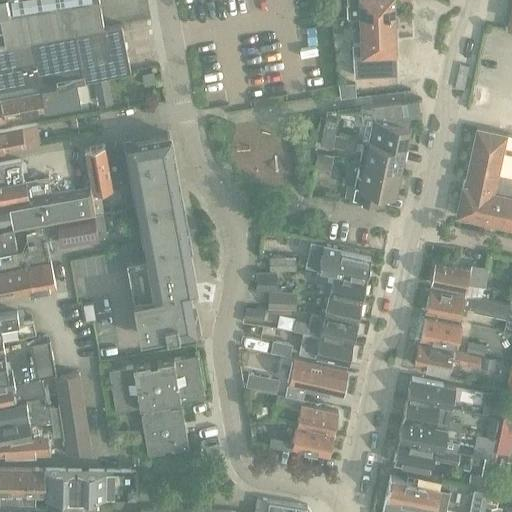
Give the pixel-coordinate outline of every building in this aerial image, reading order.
[(42,0),(0,0),(0,31),(1,31),(4,43),(0,44),(0,91),(135,68),(126,23),(104,28),(50,37),(42,0)] [(42,0),(50,37),(104,28),(99,0),(42,0)] [(346,0),(347,18),(359,18),(395,17),(394,0),(346,0)] [(353,44),(354,56),(355,77),(397,75),(396,55),(395,17),(359,18),(360,44),(353,44)] [(154,72),(141,75),(144,87),(156,84),(154,72)] [(42,91),(0,98),(0,122),(6,122),(10,121),(9,116),(43,110),(44,112),(80,106),(76,85),(42,91)] [(401,102),(360,107),(363,123),(366,124),(362,140),(364,140),(368,141),(405,149),(409,127),(408,127),(410,117),(403,115),(401,102)] [(326,117),(323,131),(335,134),(338,120),(326,117)] [(22,126),(0,130),(0,149),(25,144),(41,141),(38,123),(22,126)] [(465,177),(457,215),(511,227),(511,136),(477,129),(467,177),(465,177)] [(332,148),(335,134),(323,131),(320,146),(332,148)] [(148,259),(131,262),(145,336),(166,332),(166,334),(197,329),(189,287),(194,286),(187,246),(191,246),(182,197),(181,197),(170,134),(126,142),(148,259)] [(364,140),(360,161),(400,170),(405,149),(368,141),(364,140)] [(85,149),(91,186),(95,211),(103,210),(100,191),(124,187),(116,143),(85,149)] [(318,153),(315,168),(323,169),(327,170),(330,154),(326,154),(318,152),(318,153)] [(0,202),(29,196),(25,180),(24,180),(21,160),(0,163),(0,202)] [(347,185),(345,197),(384,205),(386,194),(395,195),(400,170),(360,161),(357,174),(360,176),(358,187),(347,185)] [(29,196),(0,202),(0,231),(0,232),(0,231),(21,226),(57,219),(57,221),(94,215),(94,214),(96,214),(95,211),(91,186),(29,196)] [(125,210),(111,213),(114,226),(127,224),(125,210)] [(57,221),(60,236),(61,245),(98,238),(107,236),(104,214),(94,215),(57,221)] [(24,245),(0,249),(0,271),(51,262),(51,259),(47,239),(60,236),(57,221),(57,219),(21,226),(24,245)] [(0,231),(0,249),(24,245),(21,226),(0,231),(0,232),(0,231)] [(323,243),(317,271),(330,273),(334,273),(367,279),(371,257),(340,250),(341,247),(323,243)] [(295,270),(295,257),(270,257),(270,271),(295,270)] [(466,291),(466,294),(481,298),(483,288),(486,289),(490,268),(471,264),(470,268),(436,261),(431,284),(466,291)] [(0,271),(0,297),(57,287),(51,262),(0,271)] [(319,293),(329,295),(329,293),(362,300),(367,279),(334,273),(330,273),(317,271),(316,279),(318,282),(321,284),(319,293)] [(473,311),(491,315),(494,300),(481,298),(466,294),(465,295),(430,288),(426,311),(460,318),(463,307),(474,309),(473,311)] [(285,291),(285,290),(284,290),(268,290),(268,309),(270,309),(275,309),(291,309),(297,309),(297,291),(285,291)] [(321,312),(320,314),(324,315),(325,314),(358,321),(362,300),(329,293),(329,295),(325,313),(321,312)] [(494,300),(491,315),(506,318),(503,332),(511,333),(511,297),(511,304),(494,300)] [(93,303),(83,305),(86,321),(96,319),(93,303)] [(246,305),(244,317),(264,320),(266,309),(246,305)] [(294,330),(295,330),(305,332),(305,333),(320,336),(320,335),(353,343),(358,321),(325,314),(324,315),(320,314),(312,312),(310,322),(296,319),(294,330)] [(0,333),(0,334),(2,333),(0,327),(19,324),(17,313),(0,315),(0,333)] [(458,347),(463,323),(424,315),(419,339),(458,347)] [(348,364),(353,343),(320,335),(320,336),(305,333),(303,342),(304,344),(308,345),(306,355),(348,364)] [(5,349),(0,350),(0,385),(62,373),(55,340),(26,345),(24,336),(3,340),(5,349)] [(468,340),(466,351),(482,355),(484,355),(487,345),(468,340)] [(274,353),(291,357),(294,346),(276,342),(276,343),(272,344),(270,351),(274,352),(274,353)] [(414,365),(450,372),(452,361),(465,364),(465,365),(479,368),(479,366),(481,357),(419,343),(414,365)] [(189,448),(186,431),(182,407),(170,409),(169,402),(205,396),(198,354),(157,361),(158,364),(151,365),(151,363),(109,370),(116,411),(142,406),(143,413),(141,414),(148,455),(165,452),(164,450),(172,449),(172,451),(189,448)] [(481,357),(479,366),(494,369),(497,358),(484,355),(482,355),(481,357)] [(293,358),(285,393),(302,397),(304,387),(342,395),(348,369),(293,358)] [(249,372),(246,385),(257,387),(260,374),(249,372)] [(54,377),(56,391),(82,387),(80,373),(54,377)] [(411,377),(407,398),(452,408),(457,386),(411,377)] [(0,385),(0,404),(32,398),(44,396),(45,404),(50,403),(47,385),(43,385),(42,378),(0,385)] [(56,391),(58,403),(84,399),(82,387),(56,391)] [(486,393),(482,413),(490,414),(499,416),(502,396),(486,393)] [(285,440),(284,445),(330,455),(339,412),(302,404),(302,400),(278,394),(276,403),(300,409),(293,442),(285,440)] [(0,404),(0,422),(29,417),(30,425),(42,423),(52,421),(55,435),(64,434),(58,405),(51,407),(50,403),(45,404),(44,396),(32,398),(0,404)] [(407,398),(402,419),(434,426),(448,429),(461,431),(462,423),(450,420),(452,408),(407,398)] [(58,405),(64,434),(67,454),(92,450),(84,399),(58,403),(58,405)] [(511,405),(506,404),(501,424),(511,427),(511,423),(511,405)] [(0,422),(0,437),(11,436),(11,440),(43,435),(42,423),(30,425),(29,417),(0,422)] [(494,438),(498,419),(490,417),(485,436),(494,438)] [(402,419),(398,440),(430,447),(443,450),(443,449),(448,429),(434,426),(402,419)] [(511,426),(511,427),(501,424),(498,437),(511,439),(511,426)] [(0,437),(0,455),(52,453),(49,434),(43,435),(11,440),(11,436),(0,437)] [(480,442),(478,455),(494,459),(498,439),(494,438),(485,436),(482,436),(480,442)] [(460,452),(443,449),(443,450),(430,447),(398,440),(393,462),(431,470),(433,459),(458,464),(460,452)] [(0,493),(45,494),(44,469),(0,468),(0,493)] [(44,469),(45,494),(52,494),(78,495),(97,495),(136,496),(136,471),(44,469)] [(382,511),(482,511),(488,487),(485,486),(468,483),(450,479),(442,477),(407,470),(405,478),(390,475),(382,511)] [(470,473),(468,483),(485,486),(487,477),(470,473)] [(487,500),(497,503),(502,487),(492,483),(487,500)] [(0,511),(50,511),(52,494),(45,494),(0,493),(0,511)] [(52,494),(50,511),(96,511),(97,495),(78,495),(52,494)]
